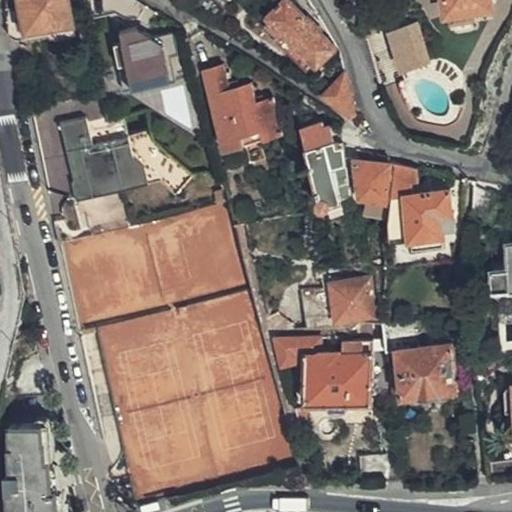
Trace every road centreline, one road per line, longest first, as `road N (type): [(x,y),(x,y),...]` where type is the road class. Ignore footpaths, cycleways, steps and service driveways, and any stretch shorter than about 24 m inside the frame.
road 1 (residential): [(0,82),(104,511)]
road 2 (residential): [(511,187),(382,132),(323,0)]
